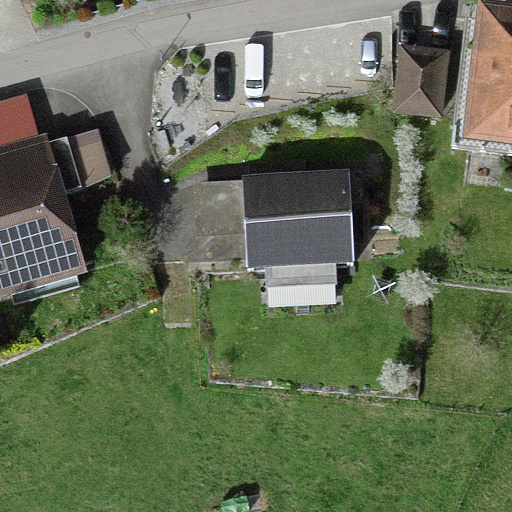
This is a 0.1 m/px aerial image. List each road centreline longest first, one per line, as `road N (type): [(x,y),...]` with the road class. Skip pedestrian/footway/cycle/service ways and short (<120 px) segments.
road 1 (residential): [(106,46),(174,265)]
road 2 (residential): [(106,46),(328,0)]
